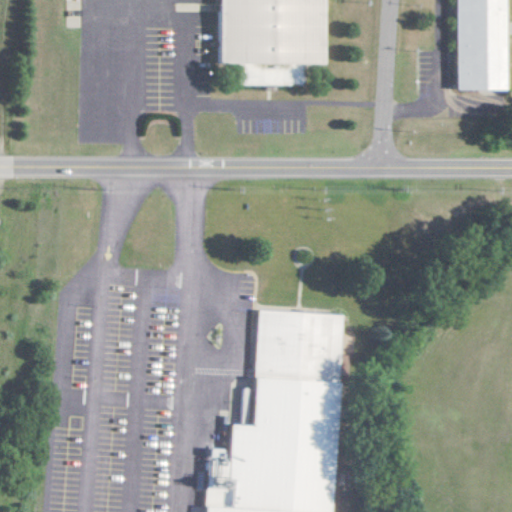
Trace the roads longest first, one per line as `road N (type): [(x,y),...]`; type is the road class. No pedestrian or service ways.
road 1 (residential): [(511,169),(0,167)]
road 2 (residential): [(388,0),(380,169)]
